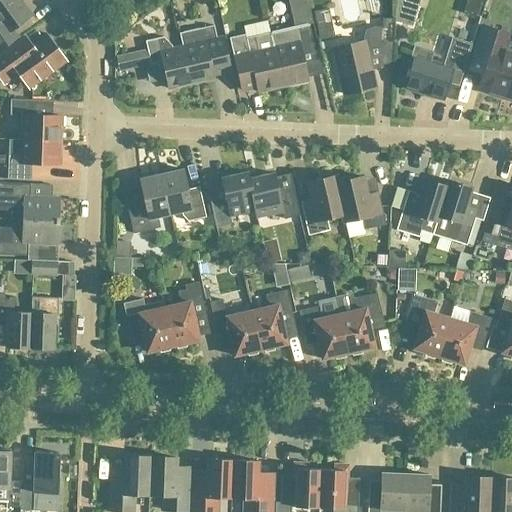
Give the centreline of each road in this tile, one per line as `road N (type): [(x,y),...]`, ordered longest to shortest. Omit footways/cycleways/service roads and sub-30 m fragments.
road 1 (tertiary): [(511,420),(87,405)]
road 2 (residential): [(511,146),(93,130)]
road 3 (residential): [(93,130),(87,405)]
road 4 (residential): [(61,0),(92,45),(93,130)]
